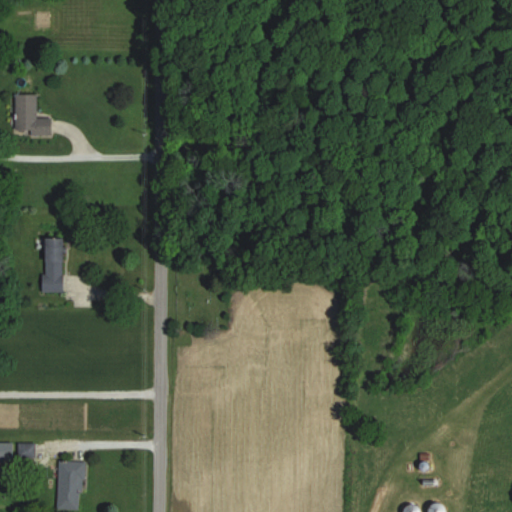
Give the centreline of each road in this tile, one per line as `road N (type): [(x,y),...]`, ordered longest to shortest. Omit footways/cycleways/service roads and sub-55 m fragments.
road 1 (residential): [(159,511),(158,0)]
road 2 (residential): [(161,142),(33,135),(0,115)]
